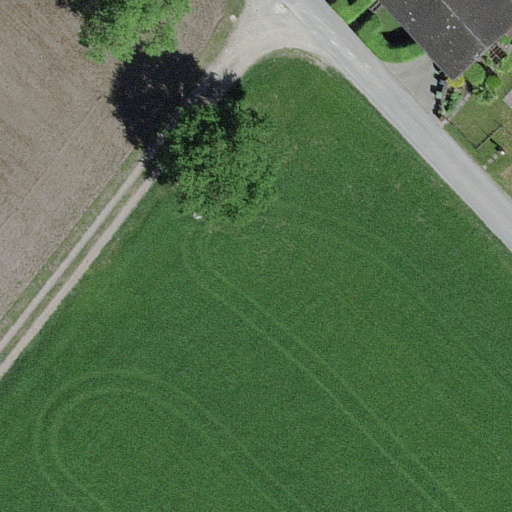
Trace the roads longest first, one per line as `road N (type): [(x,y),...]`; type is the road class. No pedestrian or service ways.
road 1 (track): [(0,363),(287,0)]
road 2 (unclassified): [(511,232),(295,0)]
